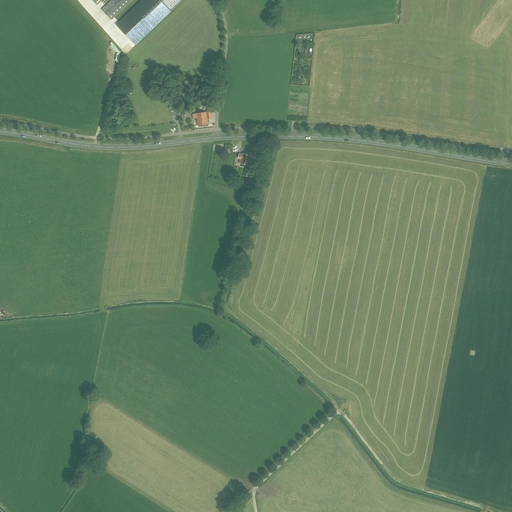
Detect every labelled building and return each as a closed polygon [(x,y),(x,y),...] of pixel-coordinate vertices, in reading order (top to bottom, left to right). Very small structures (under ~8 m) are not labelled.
[(111,0),(105,6),(102,10),(111,20),(115,16),(132,0),(111,0)] [(142,0),(116,25),(135,45),(182,0),(142,0)] [(208,119),(212,118),(211,111),(196,113),(198,125),(208,124),(208,119)] [(245,164),(247,154),(242,153),(242,154),(240,154),(239,157),(240,157),(239,163),(245,164)] [(252,156),(247,154),(245,164),(250,165),(251,160),(252,161),(253,156),(252,156)] [(253,178),(255,172),(245,169),(244,176),(253,178)]
